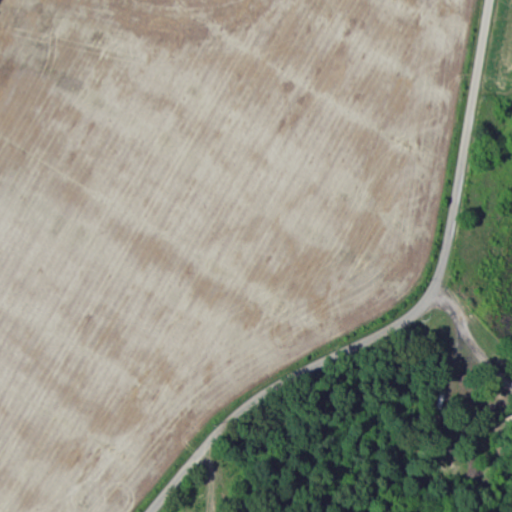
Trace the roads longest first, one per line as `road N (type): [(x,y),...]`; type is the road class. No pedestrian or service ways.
road 1 (residential): [(150,511),(224,428),(308,368),(410,319),(436,283),(486,0)]
road 2 (residential): [(224,428),(348,501),(511,483)]
